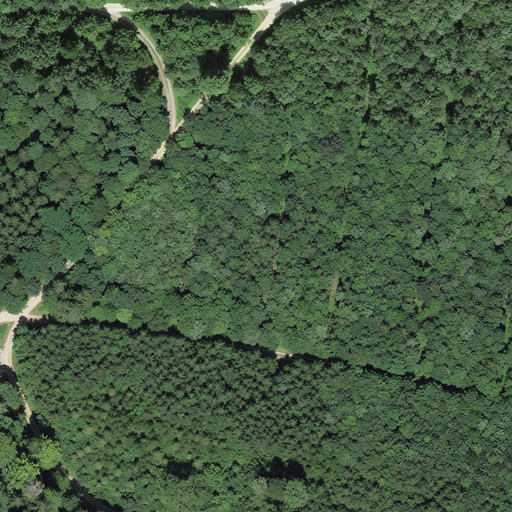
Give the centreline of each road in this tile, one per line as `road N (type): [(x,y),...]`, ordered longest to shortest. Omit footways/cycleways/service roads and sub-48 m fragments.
road 1 (track): [(18,314),(272,353),(511,402)]
road 2 (track): [(0,381),(18,314),(123,209),(244,50),(283,6),(299,0)]
road 3 (track): [(283,6),(0,13)]
road 4 (track): [(0,361),(48,451),(81,489),(123,511)]
road 5 (track): [(126,14),(151,28),(180,77),(173,141)]
